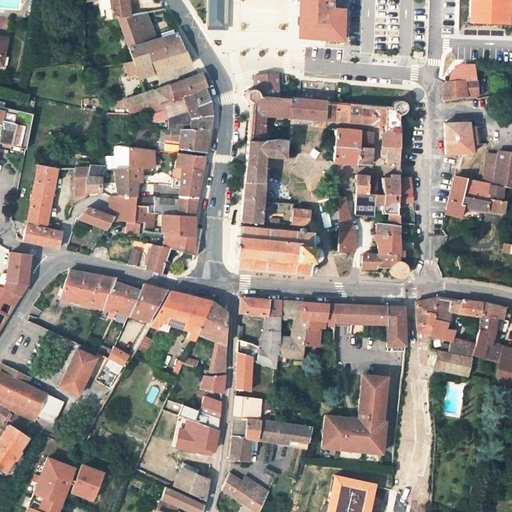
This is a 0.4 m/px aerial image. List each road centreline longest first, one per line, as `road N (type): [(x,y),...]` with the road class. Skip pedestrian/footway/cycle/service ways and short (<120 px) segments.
road 1 (residential): [(207,511),(228,416),(234,284)]
road 2 (unclassified): [(413,288),(420,440),(399,511)]
road 3 (residential): [(217,72),(270,61),(428,79)]
road 4 (tertiary): [(217,72),(225,111),(212,283)]
road 5 (residential): [(428,282),(434,117)]
road 6 (residential): [(56,263),(212,283)]
road 7 (tertiary): [(356,287),(234,284)]
